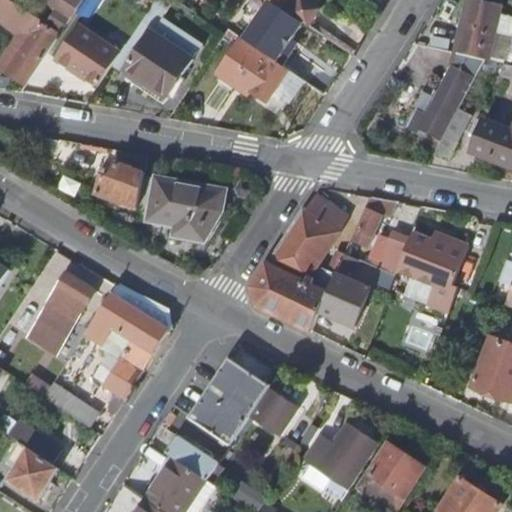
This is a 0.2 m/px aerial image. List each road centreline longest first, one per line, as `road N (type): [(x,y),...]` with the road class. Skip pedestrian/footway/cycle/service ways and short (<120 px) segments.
road 1 (tertiary): [(213,307),(511,449)]
road 2 (residential): [(0,111),(306,164)]
road 3 (tertiary): [(0,186),(213,307)]
road 4 (unclassified): [(78,511),(213,307)]
road 5 (residential): [(306,164),(511,202)]
road 6 (residential): [(306,164),(413,0)]
road 7 (residential): [(306,164),(213,307)]
